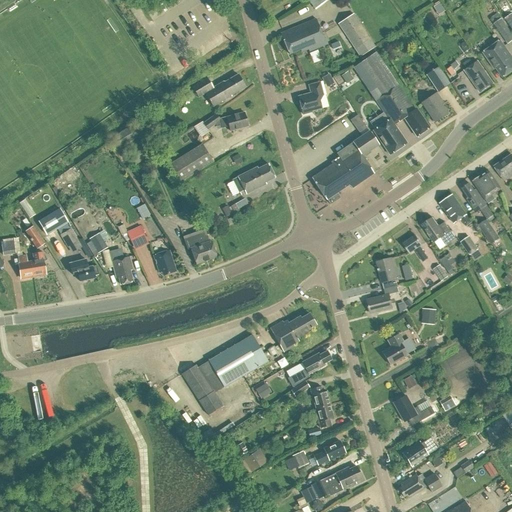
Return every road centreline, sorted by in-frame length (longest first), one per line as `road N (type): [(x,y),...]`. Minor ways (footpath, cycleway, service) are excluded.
road 1 (residential): [(0,375),(219,329),(282,304),(328,267)]
road 2 (tertiary): [(0,321),(172,290),(312,235)]
road 3 (tertiary): [(391,511),(328,267)]
road 4 (tertiary): [(312,235),(359,219),(420,176),(463,125),(511,91)]
road 5 (tertiary): [(312,235),(243,0)]
road 6 (residential): [(328,267),(511,140)]
